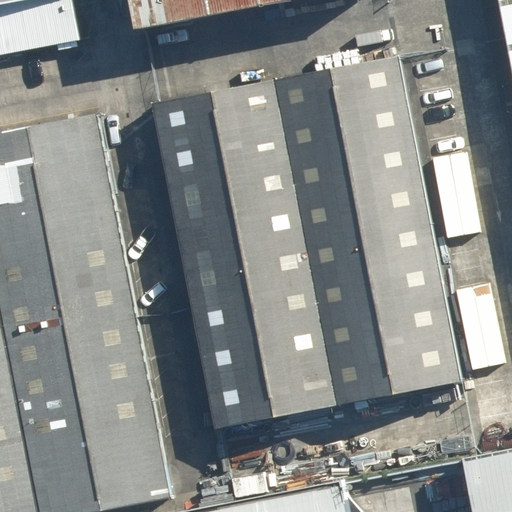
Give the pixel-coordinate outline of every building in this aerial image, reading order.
[(0,0),(0,57),(85,41),(77,0),(0,0)] [(136,0),(143,32),(310,0),(136,0)] [(511,0),(490,0),(511,113),(511,0)] [(158,103),(221,428),(464,382),(401,57),(158,103)] [(0,511),(91,511),(176,496),(103,115),(0,134),(0,511)] [(478,511),(511,511),(511,450),(468,459),(478,511)] [(353,511),(348,480),(179,511),(353,511)]
